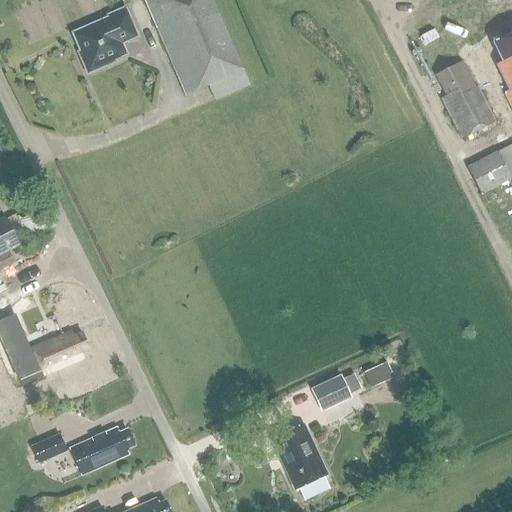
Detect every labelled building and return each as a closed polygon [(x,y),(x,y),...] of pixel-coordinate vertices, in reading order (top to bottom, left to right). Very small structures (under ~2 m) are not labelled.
[(240,73),(208,0),(150,0),(142,4),(183,98),(206,88),(240,73)] [(125,14),(74,37),(91,73),(126,57),(121,45),(136,38),(125,14)] [(511,36),(492,45),(503,67),(497,70),(509,97),(505,99),(511,113),(511,36)] [(475,90),(472,91),(459,65),(434,77),(444,98),(438,101),(458,142),(492,126),(475,90)] [(240,73),(206,88),(212,103),(247,88),(240,73)] [(511,199),(511,148),(467,169),(480,197),(483,196),(490,211),(511,199)] [(0,256),(20,246),(7,222),(0,225),(0,256)] [(13,257),(0,261),(0,264),(4,277),(18,273),(13,257)] [(80,336),(72,340),(69,333),(30,351),(34,358),(18,365),(25,382),(42,374),(44,377),(81,360),(79,355),(87,352),(80,336)] [(386,362),(363,373),(368,386),(392,375),(386,362)] [(310,393),(319,414),(351,400),(349,395),(360,390),(353,374),(310,393)] [(299,424),(274,437),(268,439),(291,489),(296,487),(301,499),(321,490),(315,478),(323,475),(299,424)] [(113,430),(82,445),(66,452),(78,478),(125,457),(123,452),(131,448),(124,431),(115,435),(113,430)] [(37,465),(64,453),(56,436),(29,448),(37,465)] [(103,511),(101,508),(91,511),(167,511),(163,501),(156,505),(153,500),(126,511),(103,511)]
